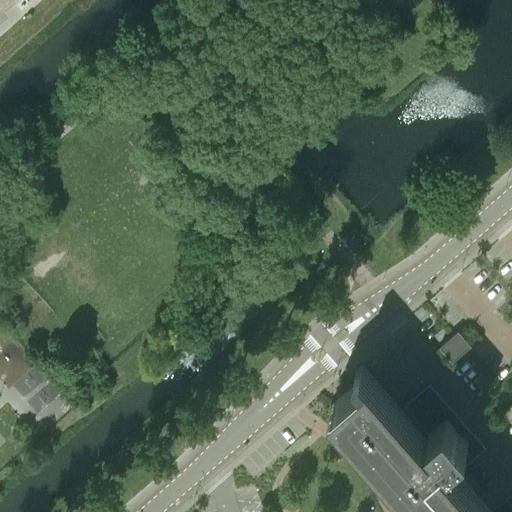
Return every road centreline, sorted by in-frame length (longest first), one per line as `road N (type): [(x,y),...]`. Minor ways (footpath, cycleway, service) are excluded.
road 1 (residential): [(148,511),(293,378)]
road 2 (residential): [(369,312),(511,189)]
